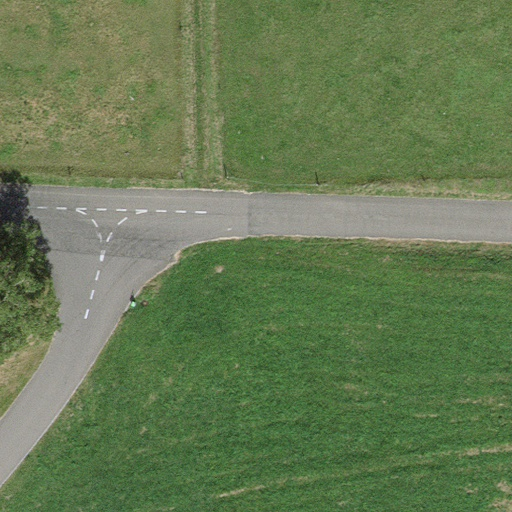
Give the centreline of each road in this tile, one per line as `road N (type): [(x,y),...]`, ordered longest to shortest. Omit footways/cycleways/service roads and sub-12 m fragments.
road 1 (unclassified): [(511,241),(109,206)]
road 2 (residential): [(0,450),(44,403),(102,271),(109,206)]
